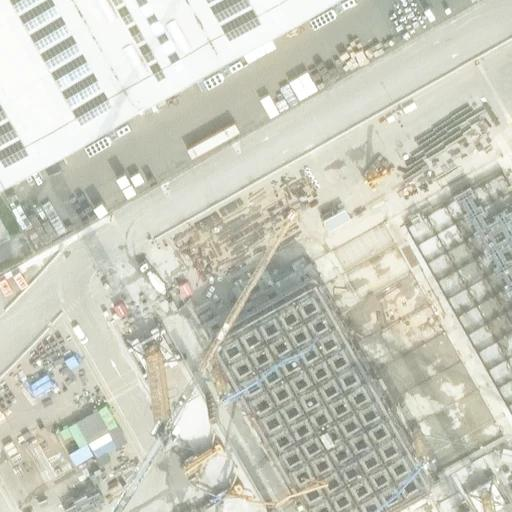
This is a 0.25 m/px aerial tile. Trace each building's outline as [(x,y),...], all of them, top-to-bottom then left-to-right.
[(0,0),(0,181),(322,0),(0,0)] [(350,51),(364,46),(357,24),(343,29),(350,51)] [(394,43),(378,55),(386,67),(388,66),(396,77),(411,66),(394,43)] [(352,67),(360,80),(381,68),(373,55),(352,67)] [(372,96),(394,86),(386,70),(365,81),(372,96)] [(320,100),(341,88),(335,78),(293,103),(304,123),(326,110),(320,100)] [(466,134),(476,156),(511,138),(511,136),(503,117),(466,134)] [(351,202),(223,264),(233,286),(361,224),(351,202)] [(181,292),(132,318),(143,340),(192,313),(181,292)] [(285,333),(296,353),(315,343),(304,323),(285,333)] [(182,368),(213,376),(216,363),(186,355),(182,368)] [(279,406),(283,392),(246,380),(241,394),(279,406)] [(156,413),(160,402),(140,395),(136,407),(156,413)]
